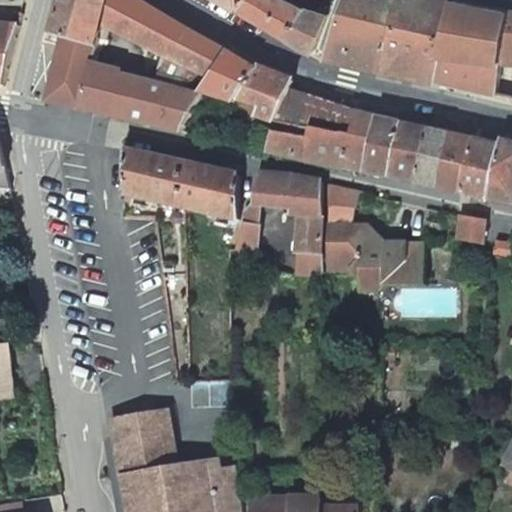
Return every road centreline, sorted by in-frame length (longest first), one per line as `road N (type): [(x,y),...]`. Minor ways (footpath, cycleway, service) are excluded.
road 1 (residential): [(15,110),(511,216)]
road 2 (residential): [(15,110),(93,511)]
road 3 (unclassified): [(511,122),(312,75),(171,0)]
